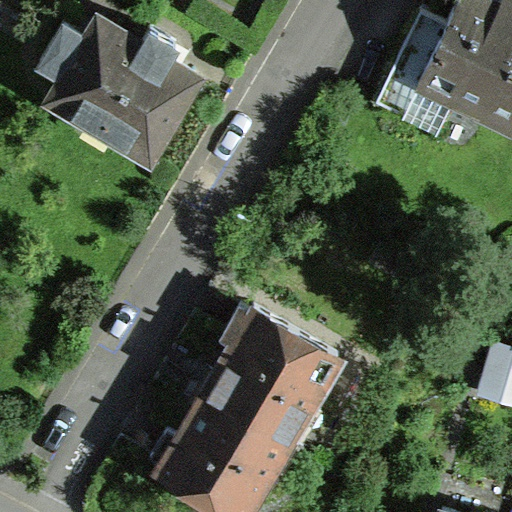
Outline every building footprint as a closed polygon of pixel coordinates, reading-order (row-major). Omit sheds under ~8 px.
[(511,131),(511,0),(457,0),(450,14),(424,1),(372,106),(437,138),(454,103),(511,131)] [(154,165),(211,69),(102,6),(88,32),(63,15),(36,65),(59,76),(44,102),(154,165)] [(251,511),(352,338),(250,280),(150,454),(250,511),(251,511)] [(511,332),(492,328),(478,387),(511,394),(511,332)] [(511,511),(511,503),(446,482),(436,511),(511,511)]
